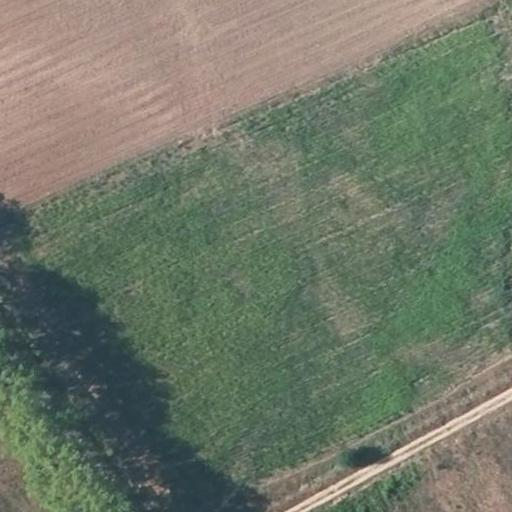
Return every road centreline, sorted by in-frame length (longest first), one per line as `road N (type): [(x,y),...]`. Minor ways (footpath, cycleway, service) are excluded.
road 1 (track): [(271,511),(511,382)]
road 2 (tertiary): [(0,332),(128,511)]
